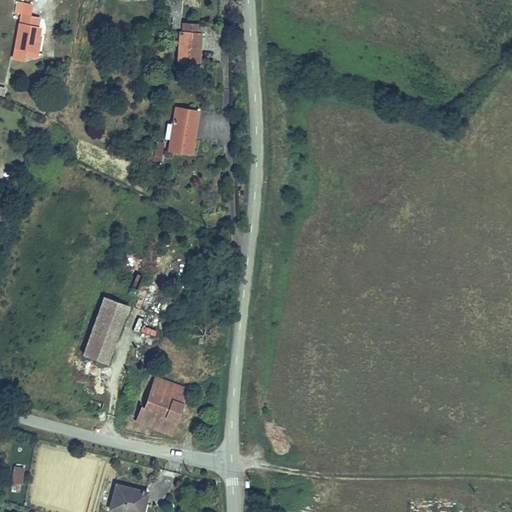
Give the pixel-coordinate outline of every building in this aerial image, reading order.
[(181,0),(166,0),(166,13),(180,14),(181,0)] [(14,47),(34,51),(39,28),(35,28),(38,18),(20,14),(14,47)] [(39,28),(34,51),(40,53),(45,29),(39,28)] [(182,29),(179,59),(198,60),(200,31),(182,29)] [(177,106),(169,147),(192,151),(196,130),(191,129),(194,109),(177,106)] [(105,308),(127,318),(134,301),(112,292),(105,308)] [(105,308),(87,353),(110,362),(127,318),(105,308)] [(172,432),(178,418),(168,414),(175,400),(183,403),(190,388),(158,374),(147,404),(143,403),(137,418),(172,432)] [(168,414),(178,418),(183,403),(175,400),(168,414)] [(187,460),(186,467),(200,469),(200,462),(187,460)] [(15,463),(11,479),(17,480),(21,465),(15,463)] [(139,511),(145,489),(116,481),(109,510),(116,511),(139,511)]
